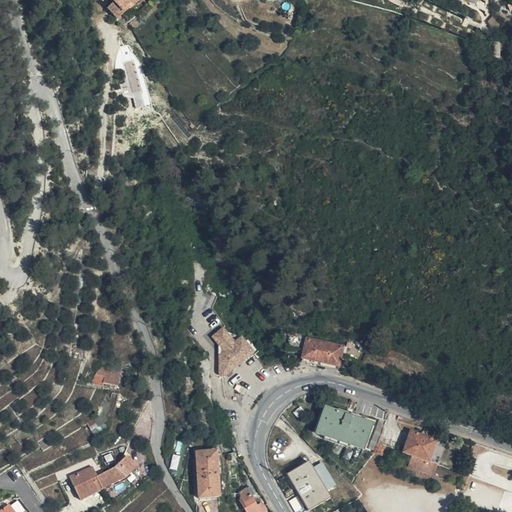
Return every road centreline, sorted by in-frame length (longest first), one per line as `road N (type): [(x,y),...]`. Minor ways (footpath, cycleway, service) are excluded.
road 1 (residential): [(188,511),(163,468),(142,322),(76,180),(45,87)]
road 2 (tertiary): [(286,511),(255,441),(269,405),(293,387),(338,382),(511,442)]
road 3 (residential): [(45,87),(29,98),(41,167),(23,271),(5,267),(0,199)]
